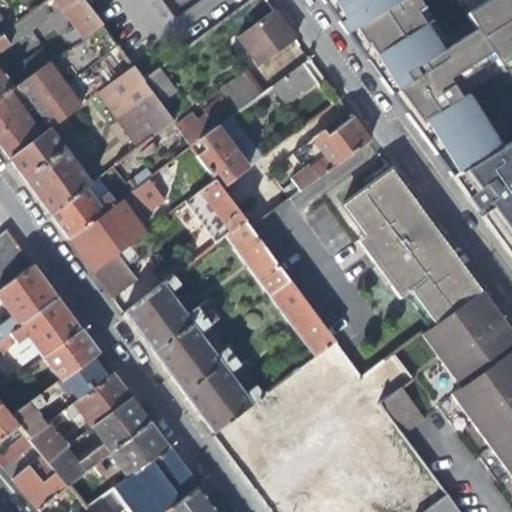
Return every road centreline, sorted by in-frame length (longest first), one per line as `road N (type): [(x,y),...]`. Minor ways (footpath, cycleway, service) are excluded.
road 1 (residential): [(0,185),(242,511)]
road 2 (residential): [(511,303),(290,0)]
